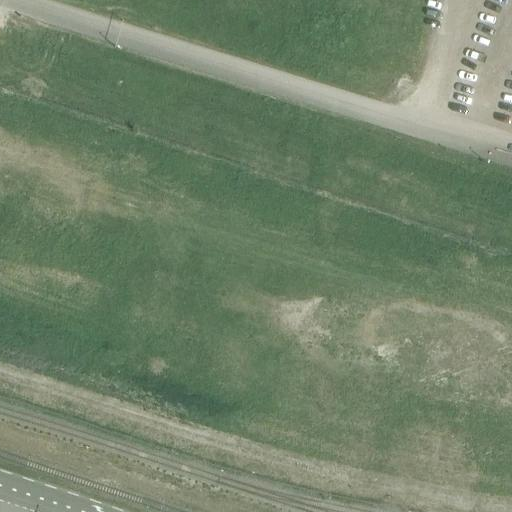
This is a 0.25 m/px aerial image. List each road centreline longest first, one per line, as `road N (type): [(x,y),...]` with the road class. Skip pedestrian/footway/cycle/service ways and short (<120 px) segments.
road 1 (unknown): [(511,23),(466,143),(511,158)]
road 2 (unknown): [(423,129),(464,0)]
